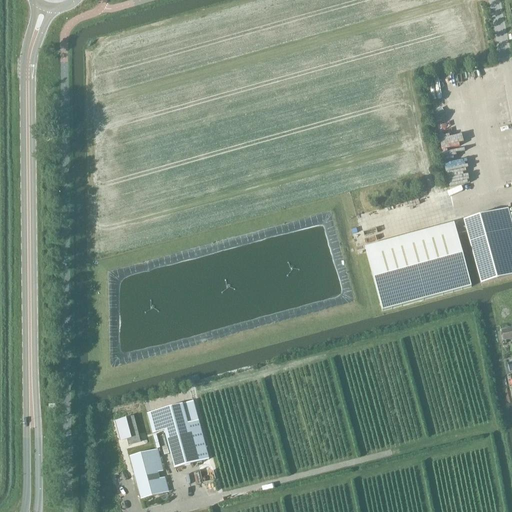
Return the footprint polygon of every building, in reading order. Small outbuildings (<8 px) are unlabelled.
[(511,208),(508,210),(508,209),(464,222),(481,285),(511,276),(511,208)] [(382,311),(470,287),(453,224),(366,248),(382,311)] [(511,328),(501,331),(504,342),(511,339),(511,328)] [(182,403),(147,412),(152,432),(164,429),(164,431),(169,447),(174,467),(197,461),(187,422),(197,419),(192,400),(182,403)] [(135,417),(116,422),(122,442),(140,437),(135,417)] [(159,453),(158,450),(130,458),(141,500),(169,493),(165,478),(160,479),(158,473),(164,471),(161,462),(163,461),(161,452),(159,453)]
